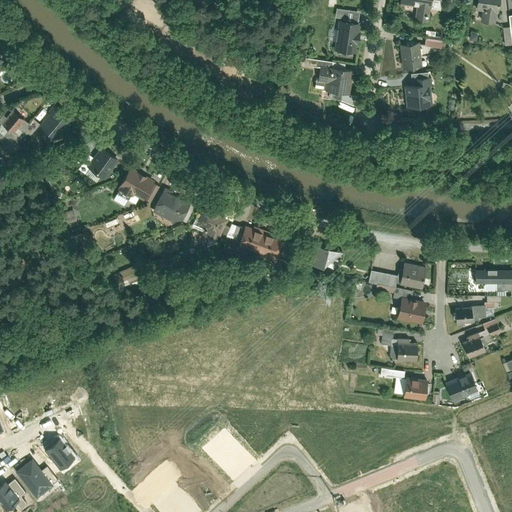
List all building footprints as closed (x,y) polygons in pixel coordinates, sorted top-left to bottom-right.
[(431,0),(402,0),(417,2),(415,14),(429,16),(431,0)] [(476,0),(476,6),(481,6),(480,18),(497,21),(499,0),(476,0)] [(335,48),(357,50),(360,18),(338,16),(335,48)] [(446,47),(447,39),(427,38),(426,46),(446,47)] [(404,68),(423,66),(420,39),(401,41),(404,68)] [(318,80),(327,81),(326,92),(350,94),(352,67),(319,64),(318,80)] [(407,107),(431,105),(429,80),(405,82),(407,107)] [(55,106),(41,123),(55,134),(69,117),(55,106)] [(16,109),(3,125),(14,133),(26,118),(16,109)] [(6,129),(0,130),(0,133),(2,141),(8,139),(6,129)] [(114,175),(124,161),(103,147),(94,160),(114,175)] [(132,167),(120,187),(144,201),(155,181),(132,167)] [(195,205),(163,188),(153,208),(185,225),(195,205)] [(213,209),(205,206),(197,223),(207,227),(204,235),(215,239),(218,231),(221,233),(228,216),(221,213),(222,209),(214,205),(213,209)] [(257,228),(247,225),(239,246),(276,259),(284,238),(275,234),(257,228)] [(338,246),(313,242),(310,263),(335,267),(338,246)] [(430,266),(404,261),(400,282),(426,287),(430,266)] [(138,263),(114,274),(119,286),(144,275),(138,263)] [(511,281),(511,267),(475,268),(475,282),(511,281)] [(428,301),(401,296),(397,318),(425,322),(428,301)] [(473,305),(455,307),(456,324),(475,322),(473,305)] [(484,323),(474,327),(476,332),(486,328),(484,323)] [(462,341),(469,357),(486,351),(479,334),(462,341)] [(420,360),(419,341),(398,341),(399,360),(420,360)] [(446,382),(453,402),(478,392),(471,373),(446,382)] [(403,397),(427,401),(430,380),(406,376),(403,397)] [(60,437),(44,449),(60,469),(76,456),(60,437)] [(42,469),(32,457),(16,470),(37,496),(58,479),(47,465),(42,469)] [(11,482),(7,477),(0,483),(0,501),(6,509),(15,501),(21,507),(27,502),(22,495),(25,492),(15,479),(11,482)]
